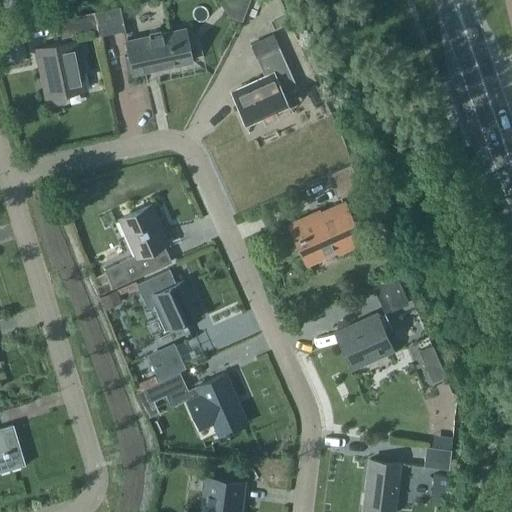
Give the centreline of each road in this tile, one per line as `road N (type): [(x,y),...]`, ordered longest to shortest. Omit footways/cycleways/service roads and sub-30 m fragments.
road 1 (residential): [(301,511),(310,432),(303,403),(187,149),(163,141),(5,176)]
road 2 (residential): [(5,176),(95,473),(90,499),(70,511)]
